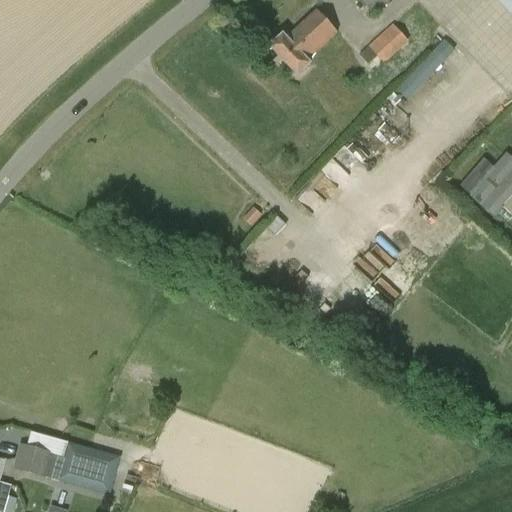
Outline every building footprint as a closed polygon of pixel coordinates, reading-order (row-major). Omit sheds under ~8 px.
[(359,0),(374,15),(390,0),(359,0)] [(511,0),(494,0),(511,18),(511,0)] [(286,39),(283,36),(270,48),(297,77),(310,65),(307,62),(336,34),(315,12),(286,39)] [(359,57),(368,67),(377,58),(382,64),(387,63),(408,43),(393,26),(368,47),(369,48),(359,57)] [(445,38),(397,90),(410,102),(459,50),(445,38)] [(511,159),(506,154),(494,169),(484,160),(460,188),(470,196),(469,197),(493,218),(511,196),(511,159)] [(253,212),(244,222),(251,228),(260,219),(253,212)] [(408,287),(424,268),(402,248),(385,266),(408,287)] [(387,272),(375,288),(396,304),(408,287),(387,272)] [(19,445),(12,470),(59,484),(60,482),(108,495),(118,458),(70,445),(66,458),(64,457),(25,447),(19,445)] [(0,511),(4,511),(11,486),(0,483),(0,511)]
